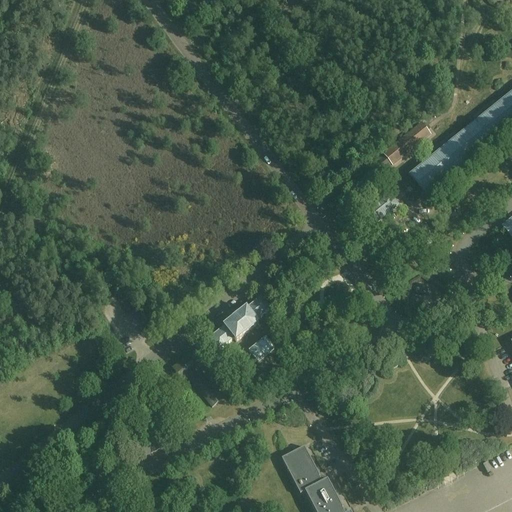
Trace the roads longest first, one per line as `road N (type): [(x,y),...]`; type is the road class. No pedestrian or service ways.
road 1 (unclassified): [(401,332),(148,0)]
road 2 (unclassified): [(66,511),(401,332)]
road 3 (unknown): [(358,275),(511,136)]
road 4 (unclassified): [(401,332),(511,273)]
